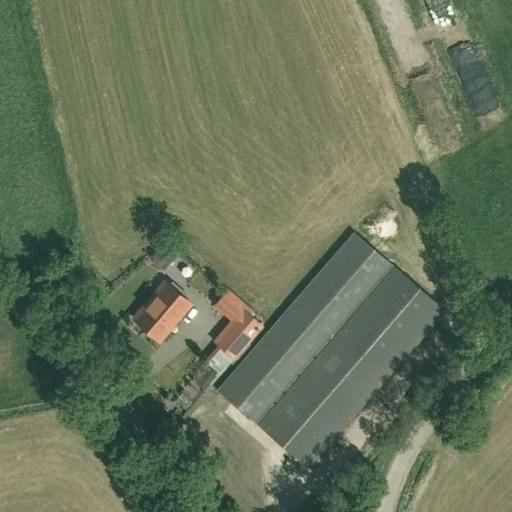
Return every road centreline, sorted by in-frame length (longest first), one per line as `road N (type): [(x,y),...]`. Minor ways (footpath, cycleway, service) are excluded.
road 1 (unclassified): [(195,511),(82,345),(0,275)]
road 2 (unclassified): [(383,511),(412,442),(511,323)]
